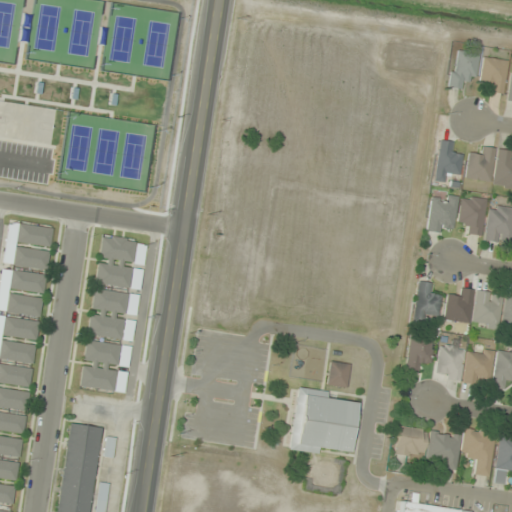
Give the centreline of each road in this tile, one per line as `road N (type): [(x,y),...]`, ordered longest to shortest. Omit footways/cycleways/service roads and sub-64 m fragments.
road 1 (tertiary): [(142,511),(217,0)]
road 2 (residential): [(78,213),(35,511)]
road 3 (residential): [(184,228),(0,200)]
